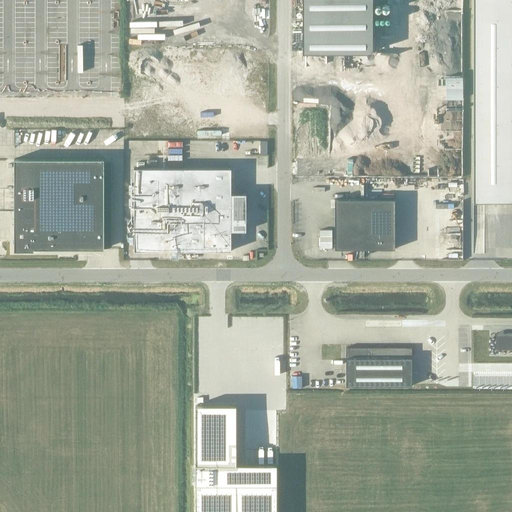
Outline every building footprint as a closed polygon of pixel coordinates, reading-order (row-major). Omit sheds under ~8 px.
[(302,0),(302,52),(372,52),(372,0),(302,0)] [(511,0),(472,0),(473,202),(511,201),(511,0)] [(19,189),(19,212),(14,212),(14,251),(34,251),(34,249),(104,249),(104,159),(18,159),(14,159),(14,189),(19,189)] [(134,168),(134,251),(231,251),(231,231),(246,231),(246,194),(231,194),(231,168),(134,168)] [(394,249),(394,199),(335,199),(335,249),(394,249)] [(412,347),(346,347),(346,386),(412,386),(412,347)] [(235,405),(195,405),(195,511),(277,511),(277,465),(235,465),(235,405)]
